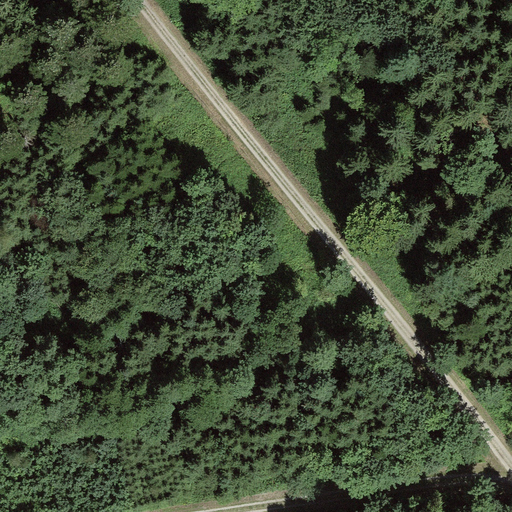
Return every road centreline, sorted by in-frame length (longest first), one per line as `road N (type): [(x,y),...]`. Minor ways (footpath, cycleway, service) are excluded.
road 1 (track): [(146,0),(511,459)]
road 2 (track): [(264,511),(511,473)]
